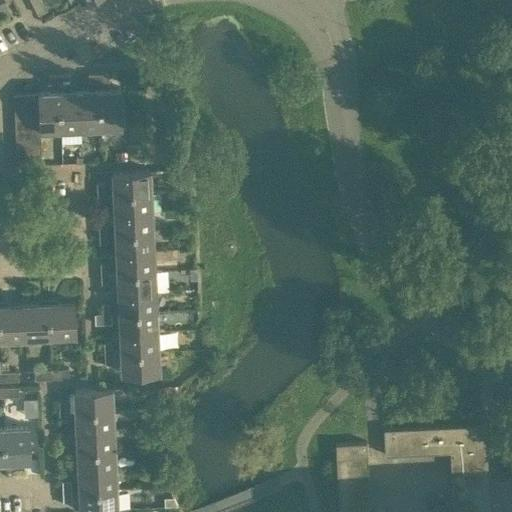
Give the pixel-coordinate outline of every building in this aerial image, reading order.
[(46,9),(41,0),(31,0),(38,13),(46,9)] [(108,71),(98,72),(98,80),(108,80),(108,71)] [(87,81),(98,80),(98,72),(87,72),(87,81)] [(68,73),(58,74),(58,82),(68,82),(68,73)] [(48,83),(58,82),(58,74),(47,74),(48,83)] [(98,88),(100,127),(121,126),(119,87),(98,88)] [(80,127),(100,127),(98,88),(78,89),(80,127)] [(60,128),(80,127),(78,89),(58,90),(60,128)] [(39,129),(40,129),(60,128),(58,90),(37,91),(37,93),(38,105),(39,116),(39,128),(39,129)] [(13,106),(38,105),(37,93),(14,94),(13,94),(13,106)] [(39,116),(38,105),(13,106),(14,118),(39,116)] [(14,129),(39,128),(39,116),(14,118),(14,129)] [(39,129),(39,128),(14,129),(15,141),(40,140),(40,129),(39,129)] [(40,140),(15,141),(15,153),(41,152),(40,140)] [(41,164),(41,152),(15,153),(16,165),(41,164)] [(81,161),(81,152),(70,152),(71,162),(81,161)] [(111,170),(112,191),(150,190),(149,169),(111,170)] [(96,192),(104,192),(104,181),(95,182),(96,192)] [(151,210),(150,190),(112,191),(113,211),(151,210)] [(105,202),(104,192),(96,192),(96,203),(105,202)] [(113,211),(114,231),(152,230),(151,210),(113,211)] [(98,232),(106,232),(106,221),(97,222),(98,232)] [(153,249),(152,230),(114,231),(115,251),(153,249)] [(107,242),(106,232),(98,232),(98,242),(107,242)] [(115,251),(116,271),(154,269),(153,249),(115,251)] [(100,272),(108,272),(108,261),(99,262),(100,272)] [(108,272),(100,272),(100,282),(116,282),(117,291),(155,289),(154,269),(116,271),(108,272)] [(117,291),(118,311),(156,309),(155,289),(117,291)] [(47,301),(49,335),(75,334),(74,300),(47,301)] [(24,337),(49,335),(47,301),(22,302),(24,337)] [(102,312),(110,312),(109,301),(101,302),(102,312)] [(0,337),(24,337),(22,302),(0,303),(0,337)] [(157,329),(156,309),(118,311),(119,331),(157,329)] [(102,312),(94,312),(94,323),(102,322),(102,312)] [(110,322),(110,312),(102,312),(102,322),(110,322)] [(119,331),(120,351),(158,349),(157,329),(119,331)] [(103,352),(112,352),(111,341),(103,341),(103,352)] [(159,370),(158,349),(120,351),(121,372),(159,370)] [(112,362),(112,352),(103,352),(104,362),(112,362)] [(68,367),(51,368),(51,378),(69,377),(68,367)] [(34,378),(37,378),(51,378),(51,368),(34,369),(34,378)] [(1,370),(1,380),(18,379),(18,370),(1,370)] [(1,386),(1,396),(18,395),(18,385),(1,386)] [(73,388),(74,409),(112,407),(112,386),(73,388)] [(171,386),(157,386),(157,396),(171,396),(171,386)] [(37,413),(36,396),(23,397),(24,414),(37,413)] [(58,400),(58,410),(67,410),(66,399),(58,400)] [(113,427),(112,407),(74,409),(75,429),(113,427)] [(67,420),(67,410),(58,410),(59,420),(67,420)] [(489,511),(485,423),(407,427),(382,429),(383,455),(448,451),(451,511),(489,511)] [(29,425),(3,426),(4,460),(30,459),(29,425)] [(75,429),(76,449),(114,447),(113,427),(75,429)] [(60,450),(68,450),(68,439),(60,440),(60,450)] [(365,441),(335,443),(335,458),(363,456),(366,456),(365,441)] [(115,467),(114,447),(76,449),(77,469),(115,467)] [(69,460),(68,450),(60,450),(61,460),(69,460)] [(365,511),(363,456),(335,458),(338,511),(365,511)] [(77,469),(78,489),(116,487),(115,467),(77,469)] [(62,490),(70,490),(70,479),(61,480),(62,490)] [(117,508),(116,487),(78,489),(79,510),(117,508)] [(71,500),(70,490),(62,490),(62,500),(71,500)] [(177,505),(173,496),(164,497),(164,505),(177,505)]
